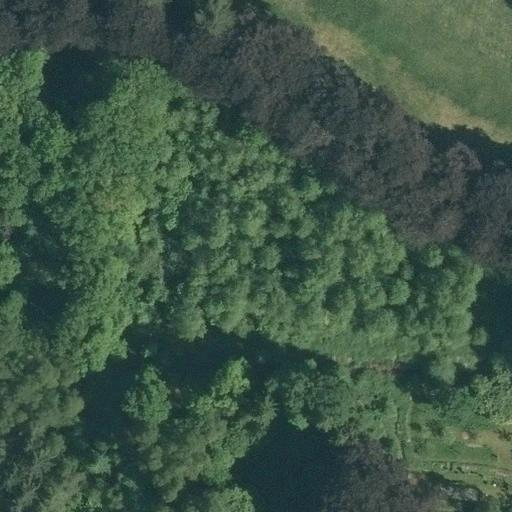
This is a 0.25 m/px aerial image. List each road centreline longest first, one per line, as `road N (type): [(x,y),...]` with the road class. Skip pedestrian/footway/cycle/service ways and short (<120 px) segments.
road 1 (track): [(0,23),(89,15),(160,27),(511,249)]
road 2 (track): [(511,389),(56,352)]
